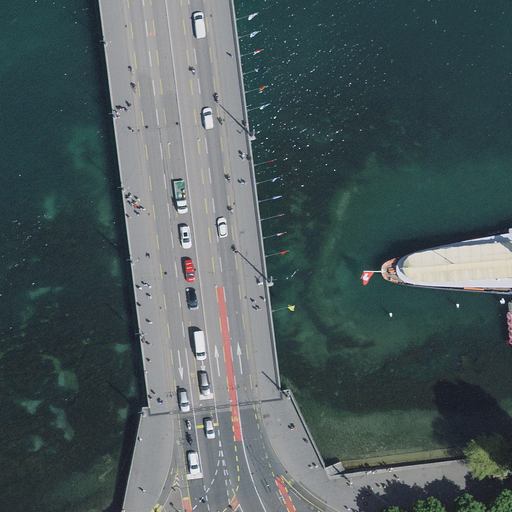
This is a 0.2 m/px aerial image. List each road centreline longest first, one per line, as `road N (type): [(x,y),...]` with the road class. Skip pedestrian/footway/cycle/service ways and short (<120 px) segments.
road 1 (primary): [(145,0),(210,511)]
road 2 (primary): [(250,473),(234,406),(184,0)]
